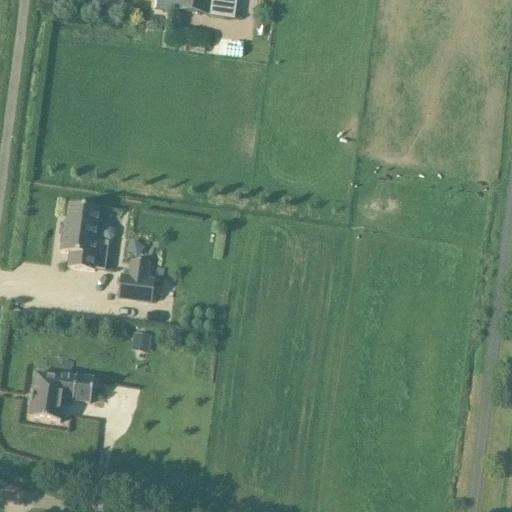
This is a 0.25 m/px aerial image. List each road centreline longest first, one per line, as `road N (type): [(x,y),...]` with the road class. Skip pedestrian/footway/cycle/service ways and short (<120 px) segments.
road 1 (unclassified): [(468,511),(511,134)]
road 2 (unclassified): [(0,163),(18,0)]
